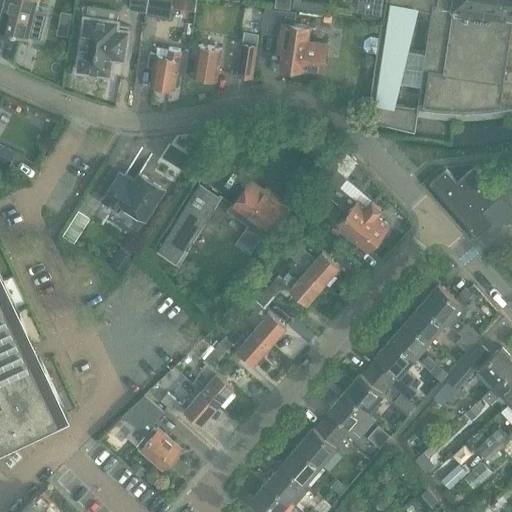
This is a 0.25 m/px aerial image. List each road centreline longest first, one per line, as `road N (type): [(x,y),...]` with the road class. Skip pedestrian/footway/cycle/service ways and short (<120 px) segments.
road 1 (residential): [(436,219),(331,102),(132,121),(0,77)]
road 2 (residential): [(218,511),(202,492),(436,219)]
